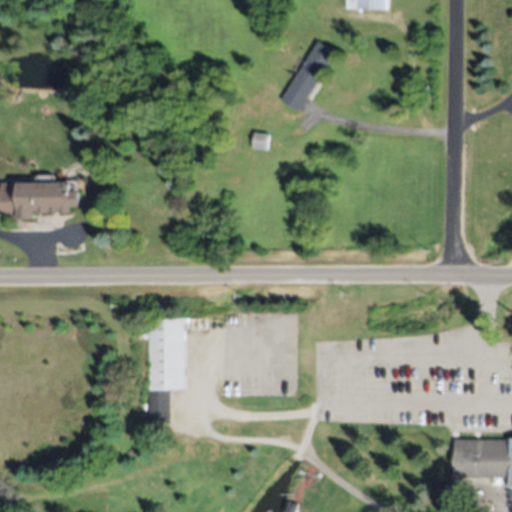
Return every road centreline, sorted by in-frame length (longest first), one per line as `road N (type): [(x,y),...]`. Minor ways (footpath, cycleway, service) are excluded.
road 1 (tertiary): [(0,278),(511,274)]
road 2 (residential): [(455,276),(456,0)]
